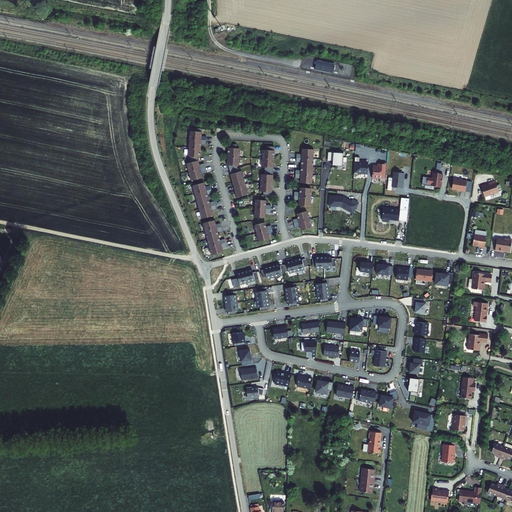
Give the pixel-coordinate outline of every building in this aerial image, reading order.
[(336,64),(317,61),(315,71),(334,74),(336,64)] [(202,133),(190,133),(189,158),(191,158),(190,164),(187,165),(192,183),(203,179),(202,174),(207,173),(205,165),(200,166),(199,162),(199,159),(201,159),(201,146),(207,146),(207,138),(202,138),(202,133)] [(237,147),(229,146),(229,150),(228,167),(229,167),(238,199),(249,196),(242,173),(239,174),(237,167),(239,168),(240,150),(237,150),(237,147)] [(275,149),(267,148),(266,152),(263,152),(262,169),(265,169),(265,176),(262,176),(261,193),(264,194),(264,197),(272,198),(275,152),(275,149)] [(314,151),(302,151),(302,156),(297,156),(296,164),(302,164),(301,172),(296,172),(296,180),(301,180),(301,185),(312,185),(314,151)] [(343,154),(328,153),(328,162),(333,162),(333,166),(343,167),(343,154)] [(360,158),(355,158),(354,176),(358,176),(358,174),(367,175),(368,164),(364,164),(364,163),(359,162),(360,158)] [(385,183),(386,164),(381,164),(381,167),(373,167),(372,179),(380,179),(379,183),(385,183)] [(443,170),(433,168),(432,174),(428,173),(427,179),(431,180),(431,182),(441,183),(443,170)] [(392,187),(402,189),(404,174),(393,172),(392,187)] [(467,176),(454,174),(452,184),(461,186),(466,187),(467,176)] [(498,193),(494,182),(488,184),(489,185),(486,186),(486,185),(480,187),(484,197),(498,193)] [(206,189),(205,184),(193,187),(202,220),(213,217),(212,212),(217,210),(215,203),(210,204),(208,196),(213,195),(211,187),(206,189)] [(312,190),(300,190),(300,194),(295,194),(294,202),(300,202),(299,208),(311,208),(312,190)] [(327,196),(326,209),(338,210),(350,216),(356,205),(341,197),(327,196)] [(266,202),(256,202),(255,219),(265,219),(266,215),(271,215),(271,207),(266,207),(266,202)] [(399,211),(383,210),(383,220),(399,221),(399,211)] [(312,230),(307,213),(297,216),(298,220),(293,222),(295,229),(300,228),(302,232),(312,230)] [(203,225),(212,257),(223,254),(222,250),(227,248),(225,241),(220,242),(218,234),(223,233),(221,225),(216,226),(215,222),(203,225)] [(266,229),(265,224),(255,227),(259,244),(270,241),(269,236),(274,235),(271,227),(266,229)] [(487,237),(475,235),(474,245),(480,246),(480,247),(485,248),(487,237)] [(511,240),(496,239),(494,251),(501,252),(502,251),(510,252),(511,240)] [(314,260),(311,260),(312,267),(314,266),(315,269),(330,268),(330,266),(334,266),(333,259),(330,259),(330,257),(314,258),(314,260)] [(305,266),(304,261),(300,261),(300,259),(285,263),(286,265),(279,267),(278,265),(263,269),(263,271),(260,272),(262,280),(265,279),(266,281),(282,276),(281,274),(288,272),(288,274),(303,270),(302,267),(305,266)] [(372,264),(359,262),(358,271),(371,273),(372,264)] [(391,267),(376,265),(375,273),(390,275),(391,267)] [(408,269),(396,267),(394,277),(407,279),(408,269)] [(431,270),(415,269),(414,279),(430,281),(431,270)] [(251,270),(236,275),(236,278),(233,279),(235,287),(257,281),(255,273),(252,274),(251,270)] [(451,285),(452,273),(437,271),(435,283),(451,285)] [(491,281),(492,273),(474,271),(472,287),(484,289),(485,283),(483,283),(484,280),(491,281)] [(324,280),(316,281),(317,284),(315,284),(316,300),(319,300),(320,303),(327,302),(326,299),(328,299),(326,282),(324,283),(324,280)] [(292,284),(285,285),(286,288),(284,288),(286,304),(289,304),(289,307),(296,306),(295,303),(298,303),(296,287),(292,288),(292,284)] [(264,288),(256,289),(257,292),(254,293),(256,309),(259,309),(259,312),(267,311),(266,307),(268,307),(266,291),(264,291),(264,288)] [(232,292),(225,294),(225,297),(223,297),(226,313),(227,312),(228,316),(235,315),(234,312),(237,311),(235,296),(233,296),(232,292)] [(485,316),(487,303),(473,301),(473,306),(475,306),(474,320),(485,322),(486,316),(485,316)] [(423,313),(424,303),(415,302),(414,312),(423,313)] [(390,317),(378,316),(377,326),(389,328),(390,317)] [(367,319),(350,318),(349,329),(361,330),(361,327),(366,327),(367,319)] [(345,324),(327,321),(325,332),(344,334),(345,324)] [(427,323),(415,321),(414,334),(426,335),(427,323)] [(319,322),(301,325),(302,333),(317,331),(319,322)] [(284,328),(270,330),(272,341),(285,339),(284,328)] [(478,350),(479,341),(486,342),(487,334),(479,333),(479,334),(468,333),(466,349),(478,350)] [(240,334),(229,335),(230,347),(242,346),(240,334)] [(425,339),(414,338),(413,351),(423,352),(425,339)] [(315,343),(300,343),(300,351),(315,352),(315,343)] [(338,347),(324,345),(322,356),(337,358),(338,347)] [(249,350),(239,351),(241,362),(251,360),(249,350)] [(386,352),(375,350),(373,366),(384,367),(386,352)] [(351,351),(349,361),(358,362),(360,352),(351,351)] [(419,364),(410,363),(409,372),(418,373),(419,364)] [(257,379),(256,368),(240,370),(241,381),(257,379)] [(290,375),(276,372),(273,383),(288,386),(290,375)] [(312,379),(298,376),(297,386),(310,389),(312,379)] [(419,378),(409,377),(408,390),(417,392),(419,378)] [(472,378),(462,377),(459,397),(469,398),(470,390),(473,390),(474,383),(471,383),(472,378)] [(332,390),(333,382),(317,379),(315,392),(326,394),(327,390),(332,390)] [(353,388),(337,385),(335,396),(351,399),(353,388)] [(251,389),(251,388),(246,388),(247,399),(253,398),(253,399),(259,398),(258,396),(262,396),(264,390),(258,389),(258,388),(251,389)] [(370,391),(361,389),(360,392),(357,391),(355,400),(373,404),(376,391),(370,390),(370,391)] [(397,396),(395,391),(389,393),(389,396),(393,397),(393,398),(397,399),(397,396)] [(379,405),(391,408),(393,397),(381,395),(379,405)] [(430,413),(413,409),(411,421),(417,422),(416,426),(426,429),(430,413)] [(466,415),(453,414),(453,418),(452,429),(464,430),(464,420),(465,420),(466,415)] [(383,432),(372,430),(372,433),(371,432),(370,439),(371,439),(369,452),(380,453),(381,447),(380,445),(381,440),(382,440),(383,432)] [(500,456),(504,445),(494,441),(490,450),(496,452),(495,454),(500,456)] [(453,455),(454,452),(455,445),(443,443),(442,451),(442,460),(443,461),(447,461),(454,462),(454,456),(453,455)] [(510,457),(511,452),(511,447),(504,445),(500,456),(503,457),(504,455),(510,457)] [(375,469),(364,467),(362,479),(361,491),(372,492),(373,484),(375,484),(376,476),(374,476),(375,469)] [(496,496),(500,485),(496,484),(496,485),(489,483),(486,493),(496,496)] [(504,487),(500,485),(496,496),(505,499),(509,490),(503,488),(504,487)] [(430,499),(447,502),(448,490),(438,489),(438,488),(432,487),(431,493),(430,499)] [(480,503),(481,498),(482,487),(475,487),(475,491),(460,489),(458,499),(459,500),(480,503)] [(283,511),(284,499),(271,498),(271,509),(279,510),(279,511),(283,511)]
